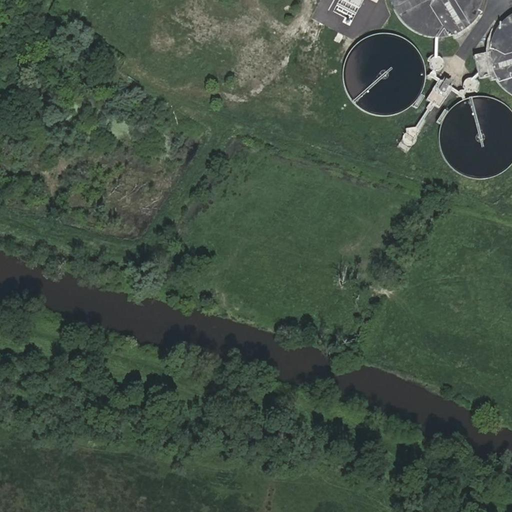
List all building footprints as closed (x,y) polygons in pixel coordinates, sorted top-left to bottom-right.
[(486,0),(391,0),(392,5),(394,10),(399,18),(405,25),(413,31),(421,35),(430,38),(440,39),(450,37),(459,34),(467,30),(474,24),(479,17),(484,8),(487,0),(486,0)] [(491,44),(490,53),(491,63),(493,72),(497,80),(503,87),(511,93),(511,13),(508,16),(503,20),(500,24),(497,28),(493,36),(491,44)] [(424,83),(425,74),(424,66),(422,58),(419,52),(413,45),(407,40),(401,37),(393,35),(386,34),(378,34),(370,36),(362,40),(356,45),(351,52),(347,58),(345,66),(344,74),(345,83),(347,90),(351,97),(356,103),(362,108),(369,112),(377,114),(384,115),(391,115),(399,112),(406,109),(413,104),(419,97),(422,91),(424,83)] [(471,56),(472,78),(486,77),(484,55),(471,56)] [(438,78),(423,101),(435,109),(450,85),(438,78)] [(511,108),(511,107),(505,102),(497,98),(489,96),(481,95),(472,96),(465,99),(458,102),(452,107),(446,114),(442,122),(440,130),(439,138),(440,147),(443,154),(446,160),(451,167),(458,172),(464,176),(473,179),(481,180),(490,179),(498,176),(505,172),(511,168),(511,166),(511,108)] [(396,147),(407,152),(415,137),(404,131),(396,147)]
